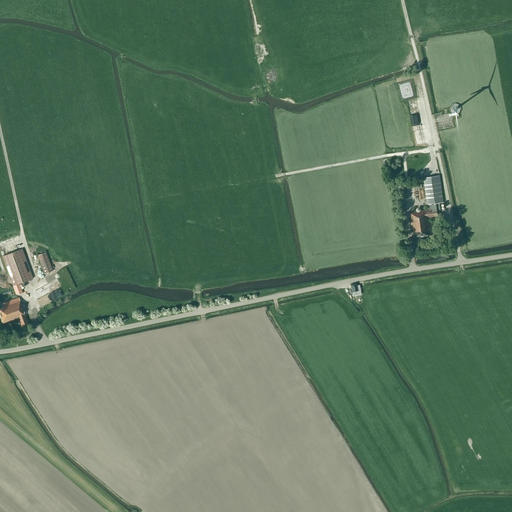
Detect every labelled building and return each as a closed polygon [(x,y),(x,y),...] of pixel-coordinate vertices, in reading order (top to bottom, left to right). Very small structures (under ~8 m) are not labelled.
[(437,115),(439,128),(454,125),(454,123),(450,123),(449,118),(453,118),(452,112),(437,115)] [(432,236),(429,217),(438,216),(438,218),(444,217),(443,213),(438,213),(437,210),(440,210),(439,203),(443,202),(440,176),(423,178),(428,210),(414,212),(410,213),(412,232),(413,232),(414,238),(432,236)] [(398,185),(400,198),(407,197),(405,184),(398,185)] [(9,276),(9,277),(16,295),(23,293),(19,283),(33,278),(22,249),(2,256),(9,276)] [(44,274),(53,271),(46,252),(37,255),(44,274)] [(352,292),(358,291),(358,293),(360,292),(360,289),(359,285),(357,285),(356,284),(351,285),(352,292)] [(357,294),(353,297),(361,306),(365,303),(357,294)] [(9,321),(10,321),(19,318),(22,327),(29,325),(26,316),(22,303),(21,303),(19,297),(2,303),(2,305),(0,305),(0,313),(3,323),(9,321)]
